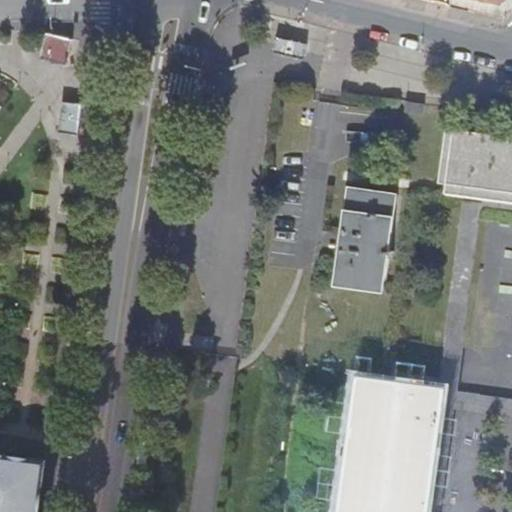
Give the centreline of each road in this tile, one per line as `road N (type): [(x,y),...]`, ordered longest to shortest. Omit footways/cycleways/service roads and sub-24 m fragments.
road 1 (secondary): [(113,511),(152,241),(200,0)]
road 2 (secondary): [(155,0),(79,511)]
road 3 (unknown): [(335,5),(303,282)]
road 4 (residential): [(315,0),(511,49)]
road 5 (residential): [(0,3),(150,0)]
